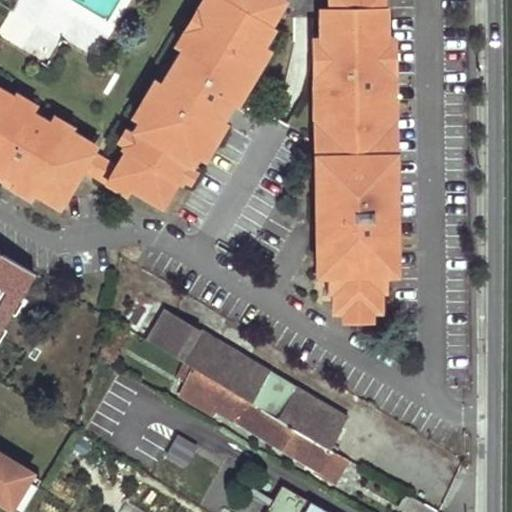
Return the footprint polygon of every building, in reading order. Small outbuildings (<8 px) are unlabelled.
[(114,167),(110,175),(128,186),(160,204),(174,179),(178,181),(195,153),(260,45),(271,27),(267,25),(282,0),(210,0),(182,48),(160,84),(139,119),(122,147),(125,149),(114,167)] [(210,0),(201,0),(175,43),(182,48),(210,0)] [(332,289),(332,309),(342,309),(369,309),(379,308),(378,288),(385,288),(385,272),(387,272),(384,22),(381,22),(381,6),(374,7),(374,0),(327,0),(328,7),(321,7),(321,23),(319,23),(322,274),(325,274),(326,289),(332,289)] [(195,153),(202,157),(267,48),(260,45),(195,153)] [(132,116),(139,119),(160,84),(153,80),(132,116)] [(15,94),(12,100),(30,110),(33,105),(15,94)] [(0,98),(0,170),(14,180),(33,191),(36,187),(60,203),(82,167),(90,153),(73,142),(65,137),(68,134),(49,123),(30,110),(12,100),(9,104),(2,100),(0,98)] [(53,116),(49,123),(68,134),(71,127),(53,116)] [(77,135),(73,142),(90,153),(95,146),(77,135)] [(90,153),(82,167),(125,192),(128,186),(110,175),(114,167),(90,153)] [(14,180),(10,187),(29,198),(33,191),(14,180)] [(0,326),(10,309),(19,295),(33,271),(0,251),(0,326)] [(19,295),(10,309),(15,312),(24,297),(19,295)] [(168,307),(149,340),(248,398),(332,448),(351,416),(168,307)] [(342,309),(342,318),(369,317),(369,309),(342,309)] [(255,431),(320,468),(320,467),(332,448),(248,398),(239,413),(258,425),(255,431)] [(177,433),(165,454),(186,466),(198,445),(177,433)] [(332,448),(320,467),(341,478),(351,459),(332,448)] [(0,499),(10,505),(30,471),(0,452),(0,499)] [(40,477),(30,471),(10,505),(19,511),(40,477)] [(433,511),(435,509),(407,492),(398,507),(405,511),(433,511)] [(332,511),(311,499),(303,511),(332,511)]
